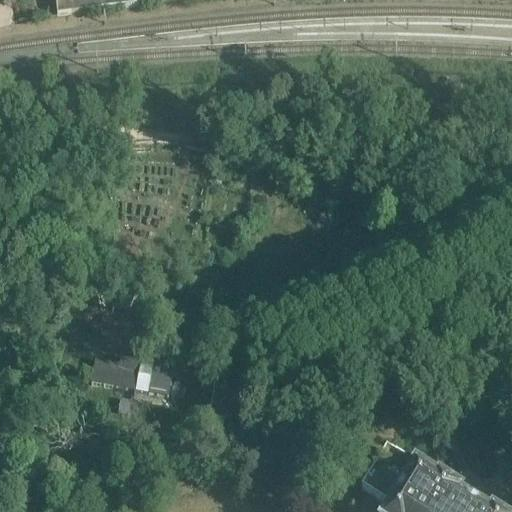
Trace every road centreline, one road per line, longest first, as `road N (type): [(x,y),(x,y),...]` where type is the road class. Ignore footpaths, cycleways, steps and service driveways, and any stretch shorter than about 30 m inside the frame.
road 1 (track): [(499,273),(479,233),(456,219),(428,216),(245,148),(161,131),(0,159)]
road 2 (track): [(441,313),(407,307),(256,367),(200,342),(77,315),(0,324)]
road 3 (track): [(0,458),(84,441),(215,466),(280,491),(282,417),(256,367)]
